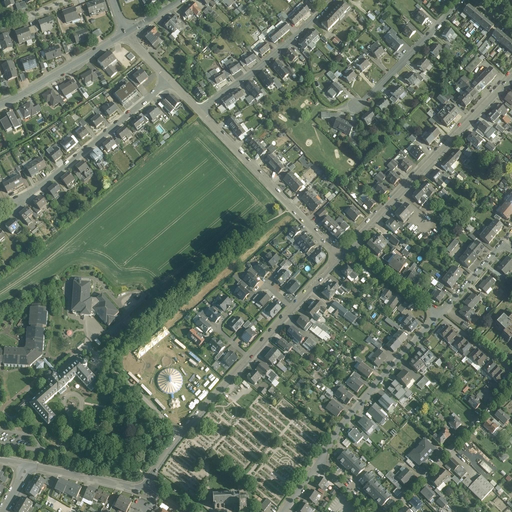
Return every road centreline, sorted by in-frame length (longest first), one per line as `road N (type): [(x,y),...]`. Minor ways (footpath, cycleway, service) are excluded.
road 1 (residential): [(351,244),(511,73)]
road 2 (residential): [(200,112),(338,258)]
road 3 (residential): [(440,314),(318,464)]
road 4 (residential): [(33,190),(169,81)]
road 5 (residential): [(511,384),(392,511)]
road 6 (residential): [(140,487),(249,356)]
road 7 (residential): [(200,112),(321,14)]
road 8 (tertiary): [(127,31),(0,106)]
road 9 (residential): [(360,105),(461,0)]
